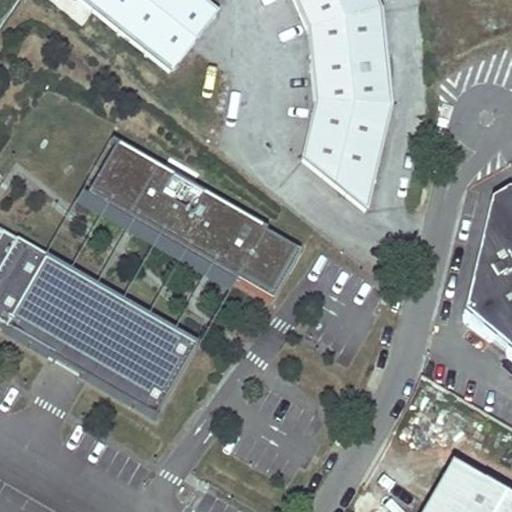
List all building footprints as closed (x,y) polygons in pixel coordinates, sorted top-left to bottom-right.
[(219,15),(199,0),(76,0),(173,74),(219,15)] [(292,165),(364,215),(386,111),(380,12),(374,0),(295,0),(314,42),(318,114),(292,165)] [(301,257),(118,149),(89,197),(272,305),(301,257)] [(511,357),(511,192),(508,191),(483,203),(460,316),(511,357)] [(0,336),(151,423),(195,348),(0,235),(0,336)] [(511,511),(511,502),(437,462),(409,511),(511,511)]
